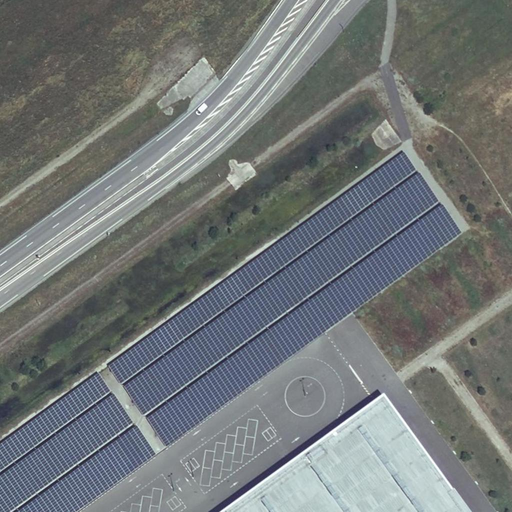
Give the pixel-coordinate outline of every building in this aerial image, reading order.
[(404,158),(113,368),(127,387),(418,177),(404,158)] [(145,417),(438,205),(419,179),(126,391),(145,417)] [(166,448),(460,234),(440,208),(147,422),(166,448)] [(0,477),(117,393),(103,374),(0,448),(0,477)] [(0,511),(19,511),(135,428),(116,401),(0,485),(0,511)] [(458,511),(379,403),(227,511),(458,511)] [(81,511),(157,457),(137,431),(26,511),(81,511)]
